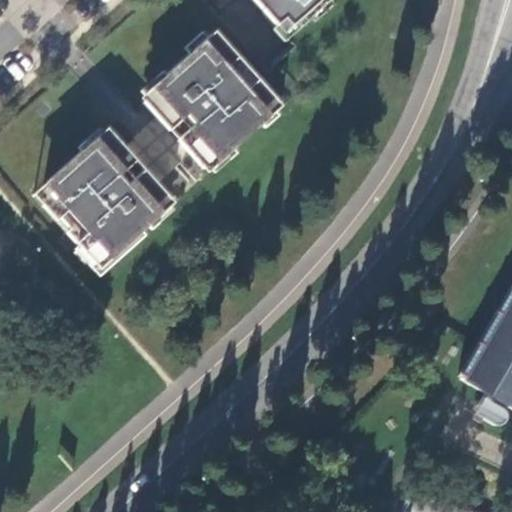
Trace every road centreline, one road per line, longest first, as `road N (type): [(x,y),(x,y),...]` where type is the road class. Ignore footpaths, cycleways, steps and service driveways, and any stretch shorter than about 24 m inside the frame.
road 1 (secondary): [(446,162),(338,303),(116,511)]
road 2 (secondary): [(493,0),(446,162)]
road 3 (secondary): [(446,162),(511,48)]
